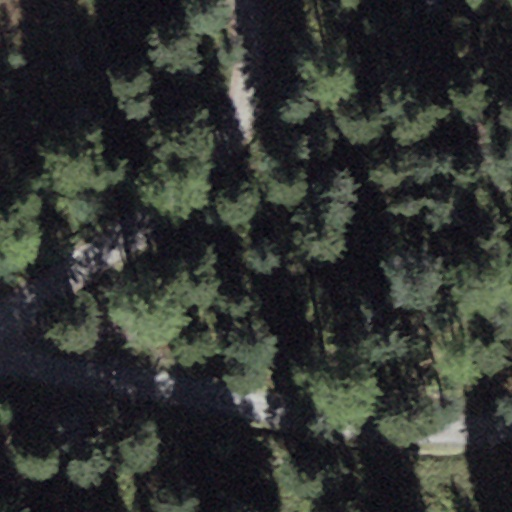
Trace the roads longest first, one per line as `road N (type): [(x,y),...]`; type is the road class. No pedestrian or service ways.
road 1 (track): [(0,347),(72,371),(428,440),(511,427)]
road 2 (track): [(237,0),(241,128),(200,188),(64,271),(0,324)]
